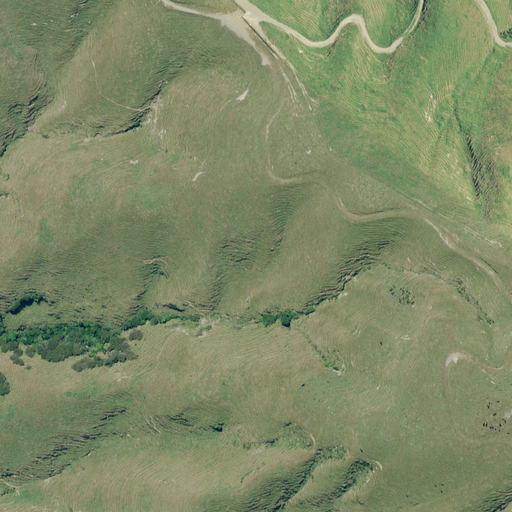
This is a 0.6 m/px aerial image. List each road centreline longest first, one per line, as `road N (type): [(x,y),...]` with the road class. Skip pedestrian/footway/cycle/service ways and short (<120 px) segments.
road 1 (track): [(511,295),(449,241),(399,213),(338,213),(319,176),(278,181),(263,171),(261,130),(280,88),(272,64),(232,16)]
road 2 (track): [(232,16),(256,16),(311,43),(344,24),(365,30),(378,51),(399,51),(423,0)]
road 3 (track): [(511,441),(470,443),(455,428),(443,363),(460,350),(499,370),(511,357)]
